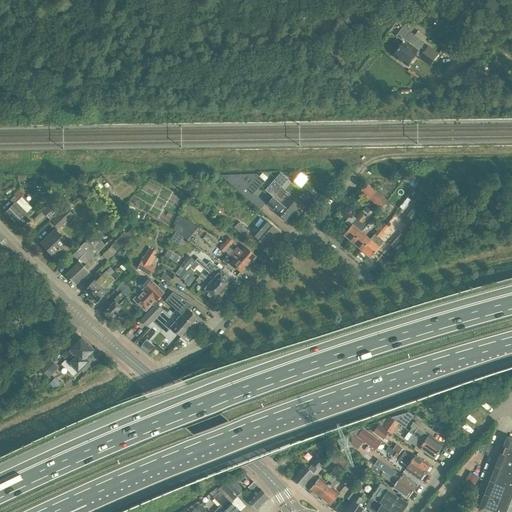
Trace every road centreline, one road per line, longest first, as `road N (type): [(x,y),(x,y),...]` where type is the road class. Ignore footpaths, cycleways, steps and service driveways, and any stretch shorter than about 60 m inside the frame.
road 1 (motorway): [(511,304),(209,403),(0,493)]
road 2 (motorway): [(511,288),(196,392),(0,476)]
road 3 (motorway): [(83,495),(241,429),(511,340)]
road 4 (residential): [(155,381),(205,346),(308,229)]
road 5 (secondary): [(155,381),(0,246)]
road 6 (secondary): [(292,511),(265,474),(155,381)]
road 7 (residential): [(409,511),(502,405)]
